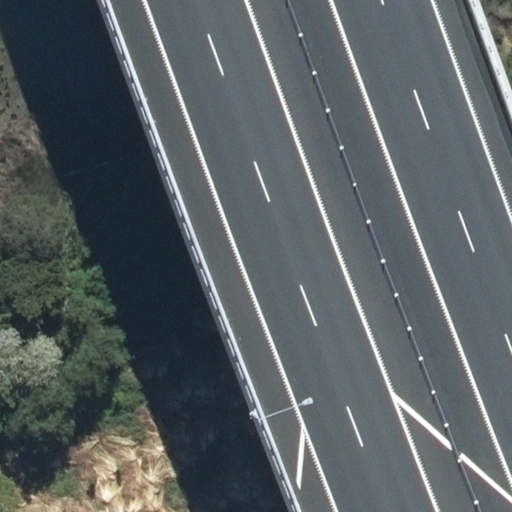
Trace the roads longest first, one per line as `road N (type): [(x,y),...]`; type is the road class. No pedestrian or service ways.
road 1 (motorway): [(380,511),(192,0)]
road 2 (motorway): [(382,0),(511,355)]
